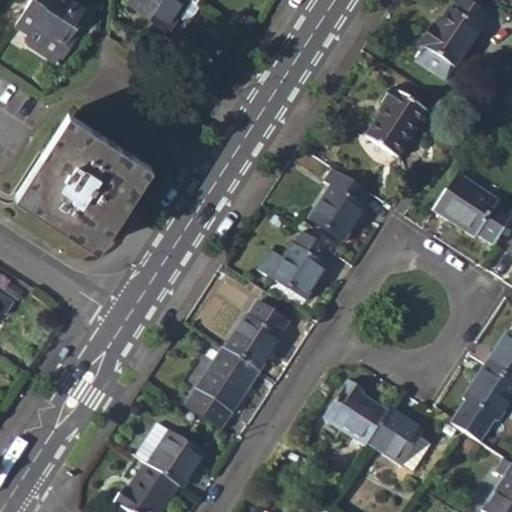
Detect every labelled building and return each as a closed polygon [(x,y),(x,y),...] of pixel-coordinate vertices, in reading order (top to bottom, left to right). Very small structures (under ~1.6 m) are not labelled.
[(29,0),(14,26),(25,32),(29,47),(59,65),(69,49),(64,44),(75,28),(89,6),(78,0),(29,0)] [(167,28),(179,8),(184,0),(130,0),(129,3),(167,28)] [(184,0),(179,8),(191,16),(199,4),(192,0),(184,0)] [(416,62),(446,81),(480,30),(477,27),(485,15),(462,0),(459,0),(452,11),(449,10),(437,27),(433,25),(419,47),(424,50),(416,62)] [(64,44),(69,49),(81,33),(75,28),(64,44)] [(365,138),(397,159),(427,113),(391,90),(382,104),(385,106),(365,138)] [(19,196),(92,244),(145,162),(72,114),(19,196)] [(363,207),(372,195),(333,170),(324,183),(329,186),(308,219),(343,243),(365,209),(363,207)] [(476,235),(492,245),(511,215),(495,204),(497,201),(457,174),(432,211),(474,237),(476,235)] [(258,271),(305,302),(326,268),(318,262),(326,249),(301,233),(293,246),(291,245),(279,262),(268,255),(258,271)] [(0,311),(4,314),(12,301),(0,293),(0,311)] [(246,317),(224,351),(258,374),(281,340),(279,338),(290,322),(259,302),(249,318),(246,317)] [(505,332),(484,365),(511,383),(511,326),(507,333),(505,332)] [(220,433),(258,374),(224,351),(222,350),(184,409),(220,433)] [(497,421),(511,398),(511,383),(484,365),(462,399),(465,401),(449,425),(462,433),(478,444),(493,421),(497,421)] [(324,421),(364,447),(366,444),(387,413),(361,397),(364,393),(348,383),(324,421)] [(423,430),(390,408),(387,413),(366,444),(411,474),(430,445),(418,437),(423,430)] [(156,424),(133,459),(143,465),(178,488),(182,490),(204,455),(156,424)] [(481,511),(483,511),(511,511),(511,465),(502,459),(494,471),(502,477),(481,511)] [(124,511),(161,511),(178,488),(143,465),(126,490),(123,488),(112,504),(124,511)]
